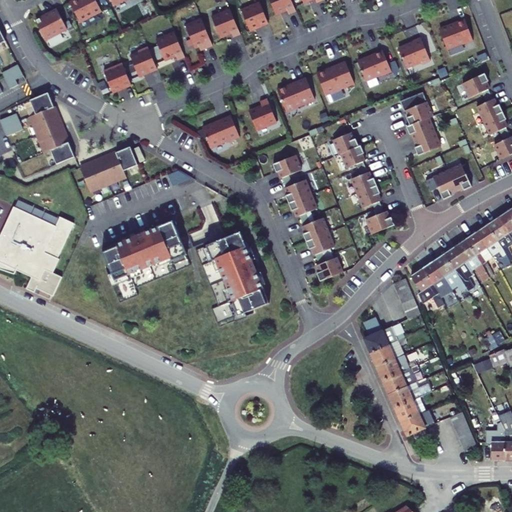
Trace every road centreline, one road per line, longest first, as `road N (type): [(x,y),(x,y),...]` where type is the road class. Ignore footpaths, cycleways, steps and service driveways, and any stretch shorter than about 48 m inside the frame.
road 1 (residential): [(423,0),(354,21),(127,122)]
road 2 (residential): [(127,122),(257,199),(320,332)]
road 3 (residential): [(0,294),(229,401)]
road 4 (residential): [(11,13),(52,77),(127,122)]
road 5 (residential): [(339,319),(397,438),(402,467)]
road 6 (residential): [(280,420),(402,467)]
road 7 (residential): [(425,232),(380,116)]
road 8 (residential): [(425,232),(339,319)]
